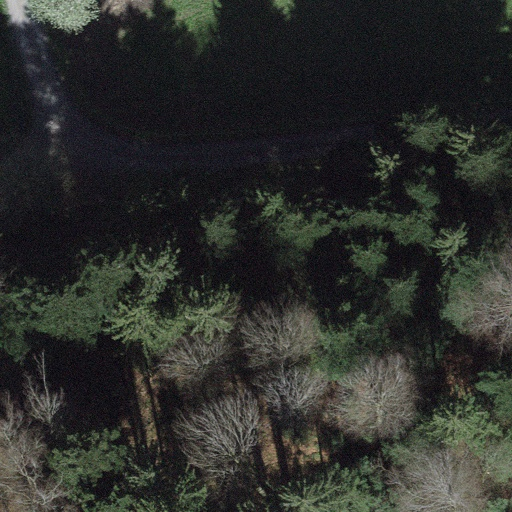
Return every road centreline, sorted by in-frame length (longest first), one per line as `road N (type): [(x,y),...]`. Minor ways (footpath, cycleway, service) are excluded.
road 1 (unclassified): [(0,192),(65,169),(511,120)]
road 2 (track): [(65,169),(24,0)]
